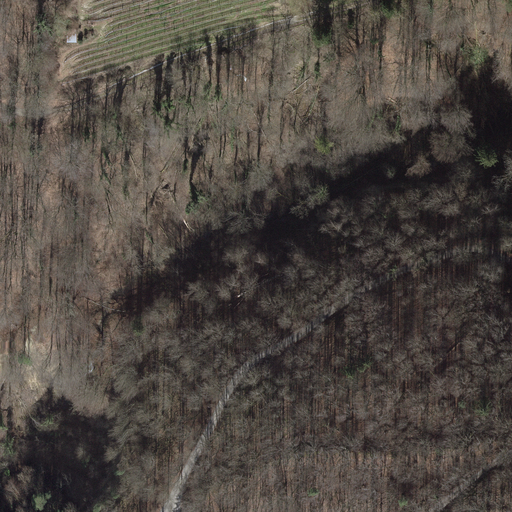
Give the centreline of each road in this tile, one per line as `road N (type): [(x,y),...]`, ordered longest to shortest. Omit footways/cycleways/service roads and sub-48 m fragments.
road 1 (track): [(114,86),(56,144),(58,156),(143,132),(244,129),(319,113),(358,119),(443,112)]
road 2 (track): [(511,261),(458,250),(375,281),(247,367),(176,486),(174,511)]
road 3 (track): [(375,0),(131,77),(77,106),(20,111)]
